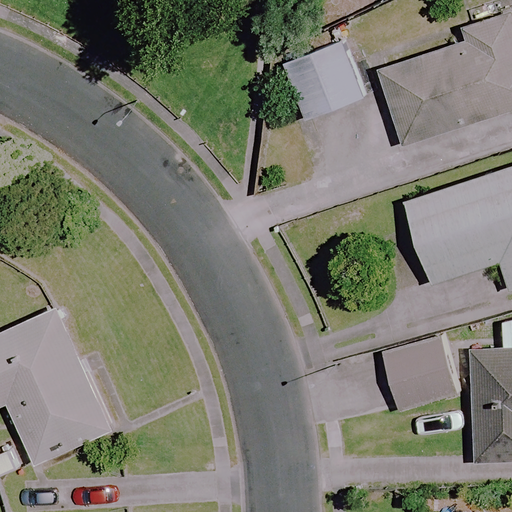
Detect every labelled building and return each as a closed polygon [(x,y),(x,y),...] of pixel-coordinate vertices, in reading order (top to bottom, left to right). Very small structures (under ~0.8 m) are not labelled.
[(467,24),(470,36),(374,65),(398,147),(511,112),(511,15),(511,11),(467,24)] [(363,99),(343,40),(283,60),(304,119),(337,108),(363,99)] [(511,168),(406,202),(432,282),(501,260),(510,289),(511,288),(511,168)] [(83,365),(58,308),(0,333),(0,407),(9,403),(35,464),(111,431),(83,365)] [(446,329),(386,346),(395,376),(404,406),(462,388),(446,329)] [(0,478),(22,469),(7,432),(0,435),(0,478)]
